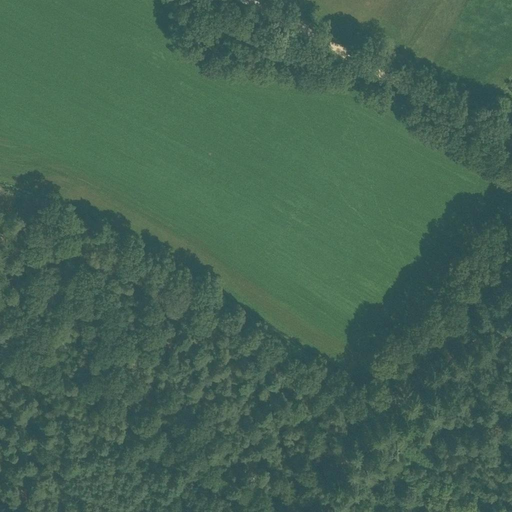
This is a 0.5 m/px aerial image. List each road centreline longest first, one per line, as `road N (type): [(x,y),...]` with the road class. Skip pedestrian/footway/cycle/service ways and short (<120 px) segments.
road 1 (track): [(511,147),(245,0)]
road 2 (track): [(316,511),(511,285)]
